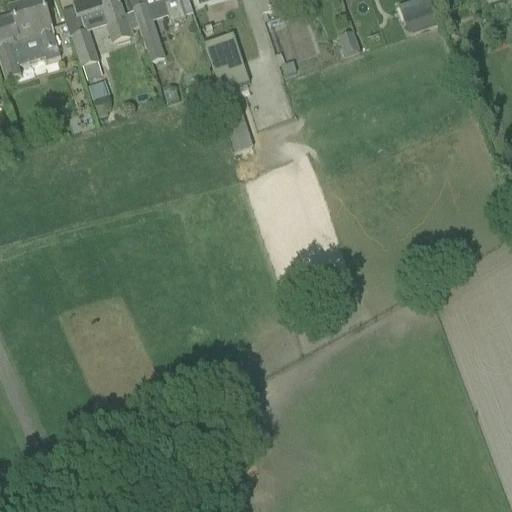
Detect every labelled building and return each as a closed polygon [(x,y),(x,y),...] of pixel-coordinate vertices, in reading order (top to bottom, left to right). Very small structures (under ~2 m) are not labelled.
[(101,15),(107,31),(113,48),(130,42),(125,26),(116,0),(70,0),(77,23),(101,15)] [(161,0),(164,8),(171,27),(186,22),(185,20),(179,3),(175,4),(173,0),(161,0)] [(255,0),(262,19),(281,13),(276,0),(255,0)] [(485,0),(488,9),(506,3),(504,0),(485,0)] [(0,65),(6,84),(21,79),(18,71),(59,58),(48,22),(42,3),(10,13),(13,23),(0,27),(0,65)] [(434,9),(433,13),(436,16),(440,17),(443,14),(443,10),(441,7),(437,7),(434,9)] [(142,40),(151,68),(165,64),(155,36),(146,10),(133,14),(142,40)] [(403,23),(409,38),(437,28),(432,12),(403,23)] [(251,31),(202,45),(217,95),(249,86),(242,62),(259,58),(251,31)] [(88,86),(102,81),(88,36),(72,41),(82,71),(83,71),(88,86)] [(353,37),(339,42),(345,60),(359,55),(353,37)] [(293,67),(280,71),(284,81),(296,77),(293,67)] [(96,112),(99,124),(108,121),(104,109),(96,112)]
